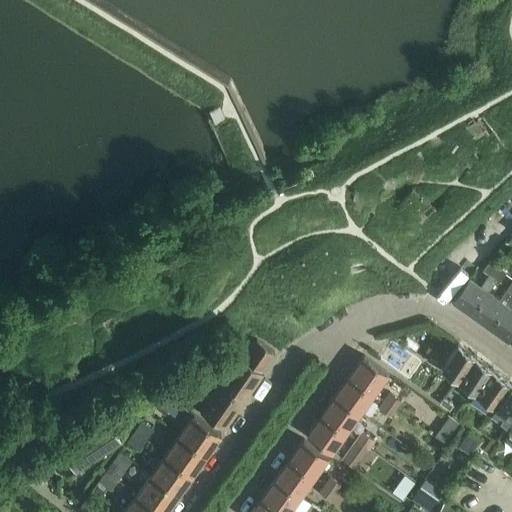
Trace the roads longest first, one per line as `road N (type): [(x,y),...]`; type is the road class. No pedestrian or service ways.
road 1 (residential): [(333,331),(301,346),(183,511)]
road 2 (residential): [(231,511),(334,368),(333,331)]
